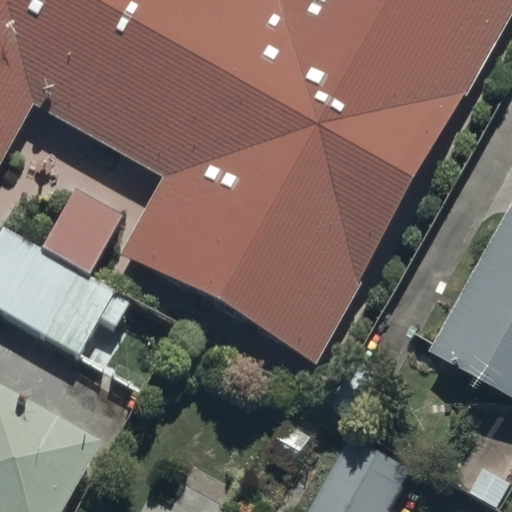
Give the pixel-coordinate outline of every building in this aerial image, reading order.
[(511,0),(0,0),(0,152),(26,106),(153,179),(115,256),(309,365),(511,1),(511,0)] [(1,243),(0,244),(0,326),(77,373),(102,331),(118,341),(132,319),(89,293),(123,237),(74,208),(39,266),(1,243)] [(511,234),(437,368),(511,410),(511,234)] [(73,511),(100,462),(0,407),(0,511),(73,511)] [(353,456),(321,511),(400,511),(413,490),(353,456)]
